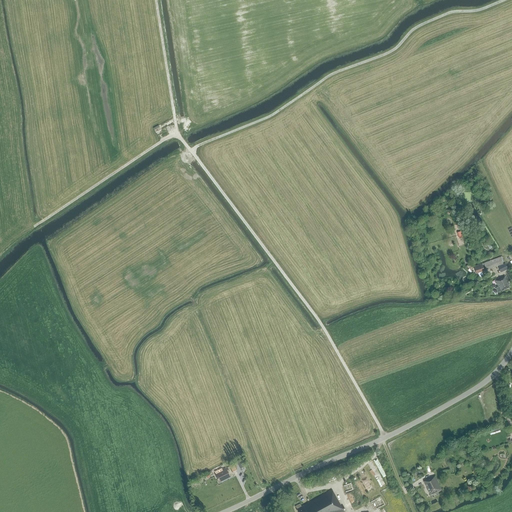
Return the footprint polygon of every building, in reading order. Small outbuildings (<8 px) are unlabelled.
[(486,270),(503,264),(500,257),(484,263),(486,270)] [(482,264),(474,267),(476,274),(484,271),(482,264)] [(510,287),(507,283),(508,282),(506,279),(507,279),(505,276),(495,281),(498,287),(496,288),(498,292),(501,291),(510,287)] [(241,459),(237,462),(240,469),(245,466),(241,459)] [(224,471),(216,475),(219,482),(224,480),(224,479),(225,478),(226,479),(230,477),(227,471),(229,471),(227,467),(223,469),(224,471)] [(424,481),(430,495),(435,493),(441,489),(435,476),(424,481)] [(465,492),(460,488),(457,492),(461,496),(465,492)] [(297,511),(343,511),(343,510),(332,490),(301,507),(300,504),(296,506),(297,509),(296,510),(297,511)]
